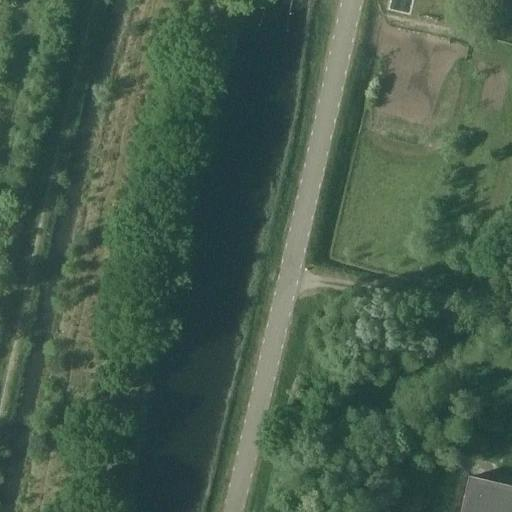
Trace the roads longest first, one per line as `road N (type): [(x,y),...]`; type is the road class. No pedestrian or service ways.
road 1 (unclassified): [(353,0),(231,511)]
road 2 (unknown): [(288,278),(511,306)]
